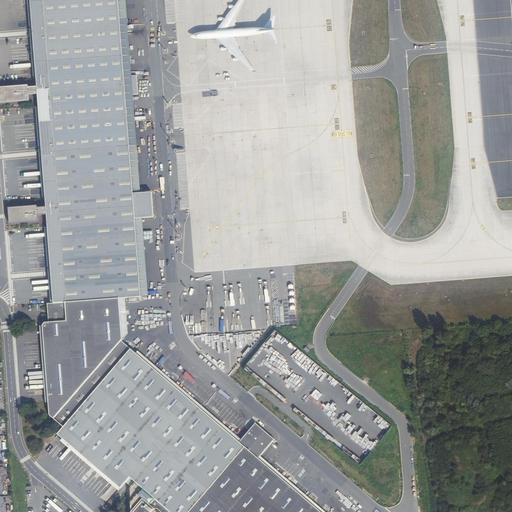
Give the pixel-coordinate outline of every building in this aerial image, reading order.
[(49,215),(54,294),(141,289),(140,266),(139,266),(137,242),(138,242),(120,0),(32,0),(39,89),(40,95),(48,209),(40,210),(40,204),(10,206),(11,223),(41,221),(41,216),(49,215)] [(0,87),(0,93),(1,104),(30,101),(29,95),(38,95),(38,87),(29,88),(29,86),(0,87)] [(145,241),(138,242),(140,266),(147,266),(145,241)] [(141,289),(54,294),(55,302),(119,298),(119,297),(126,297),(142,296),(141,289)] [(119,297),(119,298),(123,342),(129,335),(126,297),(119,297)] [(119,298),(55,302),(47,303),(49,322),(43,322),(50,418),(53,418),(65,428),(132,350),(123,342),(119,298)] [(132,350),(65,428),(58,436),(121,491),(131,479),(136,484),(143,490),(154,500),(168,511),(320,511),(290,487),(246,449),(212,419),(132,350)] [(168,511),(154,500),(143,490),(136,484),(131,490),(131,499),(134,501),(132,503),(132,510),(134,511),(133,511),(168,511)]
